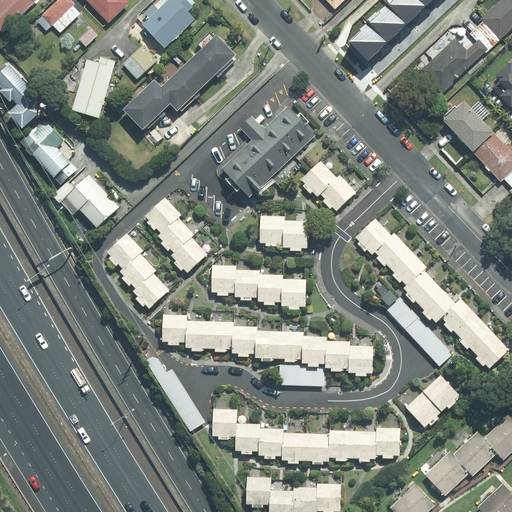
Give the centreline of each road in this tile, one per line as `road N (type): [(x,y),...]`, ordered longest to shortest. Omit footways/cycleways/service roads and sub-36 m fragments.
road 1 (residential): [(511,272),(254,0)]
road 2 (motorway): [(0,279),(140,511)]
road 3 (motorway): [(75,511),(0,380)]
